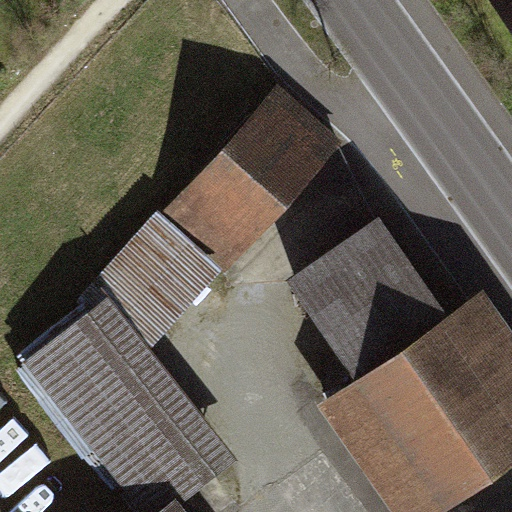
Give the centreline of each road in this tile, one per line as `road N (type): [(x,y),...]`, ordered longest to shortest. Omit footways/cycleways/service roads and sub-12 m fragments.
road 1 (secondary): [(350,0),(511,223)]
road 2 (track): [(0,126),(119,0)]
